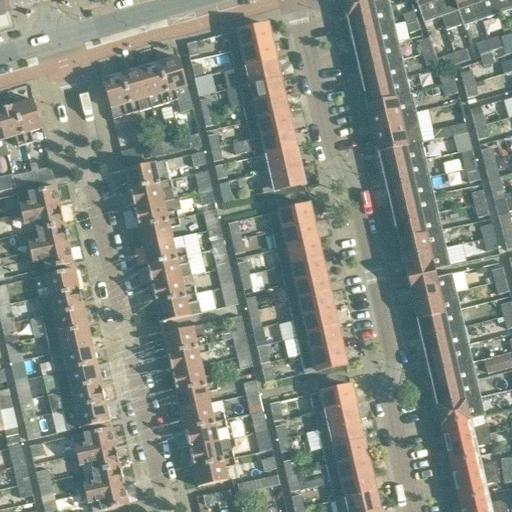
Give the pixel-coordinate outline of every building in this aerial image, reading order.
[(5,0),(0,0),(0,17),(5,16),(6,14),(10,12),(5,0)] [(390,7),(388,0),(342,0),(345,10),(347,17),(390,7)] [(441,17),(435,0),(414,0),(423,23),(441,17)] [(459,11),(455,0),(435,0),(441,17),(458,11),(459,11)] [(481,20),(474,0),(455,0),(459,11),(458,11),(463,26),(481,20)] [(498,14),(493,0),(474,0),(481,20),(498,14)] [(511,9),(511,0),(493,0),(498,14),(511,9)] [(394,24),(390,7),(347,17),(351,34),(394,24)] [(421,31),(416,18),(405,22),(409,35),(421,31)] [(511,29),(511,26),(511,22),(501,25),(503,32),(511,29)] [(398,42),(394,24),(351,34),(355,52),(398,42)] [(271,43),(267,26),(226,35),(231,53),(271,43)] [(500,36),(488,41),(492,52),(504,48),(500,36)] [(433,50),(429,38),(418,42),(422,54),(433,50)] [(495,60),(492,52),(488,41),(476,45),(483,67),(495,63),(495,60)] [(199,56),(196,42),(186,45),(189,58),(199,56)] [(402,59),(398,42),(355,52),(359,69),(402,59)] [(275,61),(271,43),(231,53),(235,71),(275,61)] [(466,49),(454,54),(458,65),(470,61),(466,49)] [(438,63),(437,60),(433,50),(422,54),(427,66),(437,63),(438,63)] [(458,65),(454,54),(441,58),(445,69),(458,65)] [(193,110),(178,57),(159,63),(171,103),(177,101),(180,114),(193,110)] [(406,77),(402,59),(359,69),(363,87),(406,77)] [(279,79),(275,61),(235,71),(224,73),(227,86),(238,84),(239,89),(279,79)] [(171,103),(159,63),(140,69),(152,108),(152,109),(171,103)] [(201,64),(192,66),(194,78),(204,76),(201,64)] [(152,108),(140,69),(121,74),(133,114),(152,108)] [(472,70),(460,73),(464,86),(475,83),(472,70)] [(133,114),(121,74),(102,80),(113,120),(133,114)] [(455,84),(452,74),(439,77),(442,87),(455,84)] [(207,88),(204,76),(194,78),(197,90),(207,88)] [(410,95),(406,77),(363,87),(365,96),(367,105),(410,95)] [(283,97),(279,79),(239,89),(243,106),(283,97)] [(478,96),(475,83),(464,86),(467,99),(478,96)] [(458,94),(455,84),(442,87),(445,98),(458,94)] [(412,94),(410,95),(367,105),(373,137),(387,134),(384,121),(416,114),(412,94)] [(287,115),(283,97),(243,106),(247,124),(287,115)] [(209,99),(200,101),(203,115),(212,113),(209,99)] [(41,130),(33,100),(14,106),(26,145),(33,143),(30,133),(41,130)] [(26,145),(14,106),(0,110),(0,126),(4,140),(15,137),(18,147),(26,145)] [(486,126),(481,107),(470,110),(475,129),(486,126)] [(215,126),(212,113),(203,115),(206,128),(215,126)] [(423,144),(416,114),(384,121),(387,134),(373,137),(376,151),(377,150),(378,154),(422,144),(423,144)] [(291,133),(287,115),(247,124),(251,142),(291,133)] [(468,134),(465,124),(433,131),(435,142),(454,137),(468,134)] [(4,140),(0,126),(0,157),(9,155),(4,140)] [(489,138),(486,126),(475,129),(478,141),(489,138)] [(295,151),(291,133),(251,142),(234,146),(236,155),(253,151),(255,160),(295,151)] [(202,147),(199,134),(186,136),(189,150),(202,147)] [(220,148),(217,134),(208,137),(211,150),(220,148)] [(473,151),(468,134),(454,137),(458,155),(473,151)] [(183,152),(179,138),(160,143),(163,156),(183,152)] [(163,156),(160,143),(147,146),(150,159),(163,156)] [(426,162),(422,144),(378,154),(382,172),(426,162)] [(141,147),(133,149),(121,152),(123,164),(136,161),(144,160),(141,147)] [(223,161),(220,148),(211,150),(214,163),(223,161)] [(495,161),(492,149),(480,152),(484,164),(495,161)] [(300,169),(295,151),(255,160),(259,178),(300,169)] [(206,165),(203,152),(190,155),(193,168),(206,165)] [(477,168),(473,156),(462,159),(465,171),(477,168)] [(499,178),(495,161),(484,164),(488,181),(499,178)] [(170,181),(168,174),(165,162),(156,165),(125,172),(129,190),(170,181)] [(430,179),(426,162),(382,172),(386,189),(430,179)] [(227,179),(224,165),(215,167),(218,181),(227,179)] [(54,180),(50,167),(33,171),(36,184),(54,180)] [(480,181),(477,168),(465,171),(469,184),(480,181)] [(304,187),(300,169),(259,178),(264,196),(304,187)] [(36,184),(33,171),(12,176),(15,189),(36,184)] [(212,192),(207,171),(194,175),(199,195),(212,192)] [(0,192),(15,189),(12,176),(0,178),(0,192)] [(434,196),(430,179),(386,189),(390,206),(434,196)] [(174,200),(170,181),(129,190),(133,210),(174,200)] [(501,182),(489,185),(492,198),(504,195),(501,182)] [(59,208),(54,188),(17,196),(22,216),(59,208)] [(232,201),(229,189),(220,191),(223,204),(232,201)] [(486,203),(483,191),(471,194),(474,206),(486,203)] [(215,204),(212,192),(199,195),(202,208),(215,204)] [(438,214),(434,196),(390,206),(394,224),(438,214)] [(178,219),(176,211),(180,210),(178,200),(174,200),(133,210),(138,229),(178,219)] [(489,216),(486,203),(474,206),(478,219),(489,216)] [(63,226),(59,208),(22,216),(24,225),(34,223),(36,232),(63,226)] [(312,223),(308,208),(268,217),(272,233),(312,223)] [(221,230),(216,210),(204,213),(208,233),(221,230)] [(511,230),(511,224),(509,212),(497,215),(502,233),(511,230)] [(442,231),(438,214),(394,224),(398,241),(442,231)] [(180,228),(178,219),(138,229),(142,248),(173,241),(171,230),(180,228)] [(242,240),(237,222),(228,224),(232,242),(242,240)] [(316,241),(312,223),(272,233),(276,251),(316,241)] [(495,237),(491,225),(480,228),(483,240),(495,237)] [(67,245),(63,226),(36,232),(38,240),(28,242),(30,253),(67,245)] [(225,249),(221,230),(208,233),(212,252),(225,249)] [(511,249),(511,230),(502,233),(506,251),(511,249)] [(446,248),(442,231),(398,241),(402,258),(446,248)] [(498,250),(495,237),(483,240),(486,253),(498,250)] [(245,253),(242,240),(232,242),(235,256),(245,253)] [(187,257),(185,249),(176,251),(173,241),(142,248),(146,267),(187,257)] [(321,259),(316,241),(276,251),(280,268),(321,259)] [(72,265),(67,245),(30,253),(32,264),(42,261),(45,271),(72,265)] [(436,278),(434,270),(450,266),(446,248),(402,258),(408,284),(436,278)] [(230,268),(225,249),(212,252),(217,271),(230,268)] [(192,276),(187,257),(146,267),(150,286),(192,276)] [(325,277),(321,259),(280,268),(284,286),(325,277)] [(250,275),(247,262),(237,264),(240,277),(250,275)] [(506,280),(502,267),(491,270),(494,283),(506,280)] [(234,287),(230,268),(217,271),(221,290),(234,287)] [(38,299),(78,290),(73,271),(33,280),(38,299)] [(452,274),(436,278),(408,284),(412,302),(456,292),(452,274)] [(254,293),(250,275),(240,277),(244,295),(254,293)] [(196,295),(192,276),(150,286),(155,305),(196,295)] [(329,295),(325,277),(284,286),(288,304),(329,295)] [(509,293),(506,280),(494,283),(498,296),(509,293)] [(0,307),(10,305),(6,286),(6,285),(0,286),(0,307)] [(239,305),(234,287),(221,290),(225,309),(239,305)] [(82,309),(78,290),(38,299),(42,318),(82,309)] [(460,309),(456,292),(412,302),(416,319),(460,309)] [(258,311),(254,293),(244,295),(248,313),(258,311)] [(201,314),(196,295),(155,305),(159,324),(201,314)] [(333,312),(329,295),(288,304),(293,322),(333,312)] [(511,315),(511,304),(511,302),(500,305),(503,318),(511,315)] [(15,324),(10,305),(0,307),(0,321),(1,327),(15,324)] [(87,328),(82,309),(42,318),(46,337),(87,328)] [(464,326),(460,309),(416,319),(420,337),(464,326)] [(252,330),(262,328),(258,311),(248,313),(252,330)] [(337,330),(333,312),(293,322),(297,340),(337,330)] [(511,329),(511,315),(503,318),(507,330),(511,329)] [(246,337),(241,317),(228,319),(233,340),(246,337)] [(19,343),(15,324),(1,327),(6,347),(19,343)] [(468,344),(464,326),(420,337),(424,354),(468,344)] [(208,346),(203,327),(162,336),(167,355),(208,346)] [(91,347),(87,328),(46,337),(51,356),(91,347)] [(266,345),(262,328),(252,330),(256,348),(266,345)] [(342,348),(337,330),(297,340),(301,358),(342,348)] [(250,356),(246,337),(233,340),(237,359),(250,356)] [(24,362),(23,361),(19,343),(6,347),(10,366),(24,362)] [(472,362),(468,344),(424,354),(428,372),(472,362)] [(269,359),(266,345),(256,348),(260,362),(269,359)] [(209,354),(208,346),(167,355),(171,374),(202,367),(199,356),(209,354)] [(96,366),(91,347),(51,356),(55,375),(66,372),(66,373),(96,366)] [(346,366),(342,348),(301,358),(305,376),(346,366)] [(253,368),(250,356),(237,359),(240,371),(253,368)] [(511,368),(509,357),(483,364),(486,378),(511,371),(511,368)] [(37,371),(34,360),(34,359),(23,361),(24,362),(10,366),(15,385),(28,382),(26,374),(37,371)] [(476,380),(472,362),(428,372),(433,390),(476,380)] [(274,382),(270,363),(261,365),(265,385),(274,382)] [(100,385),(96,366),(66,373),(70,391),(70,392),(100,385)] [(216,384),(214,376),(205,378),(202,367),(171,374),(175,393),(216,384)] [(480,398),(476,380),(433,390),(437,408),(480,398)] [(259,393),(256,381),(243,384),(246,396),(259,393)] [(32,401),(28,382),(15,385),(19,404),(32,401)] [(40,395),(59,393),(58,382),(39,384),(40,395)] [(211,405),(208,393),(218,391),(216,384),(175,393),(180,412),(211,405)] [(104,404),(100,385),(70,392),(70,391),(59,393),(64,413),(104,404)] [(354,404),(350,386),(311,395),(315,413),(354,404)] [(262,406),(259,393),(246,396),(249,409),(262,406)] [(13,408),(10,396),(0,398),(0,411),(13,408)] [(485,416),(480,398),(437,408),(441,426),(471,419),(485,416)] [(35,412),(32,401),(19,404),(24,423),(37,420),(36,417),(30,418),(29,413),(35,412)] [(282,416),(279,402),(269,405),(273,419),(282,416)] [(109,423),(104,404),(64,413),(68,433),(109,423)] [(359,422),(354,404),(315,413),(319,431),(359,422)] [(225,422),(223,413),(214,416),(211,405),(180,412),(184,431),(225,422)] [(17,428),(13,408),(0,411),(4,431),(17,428)] [(268,432),(265,419),(252,422),(255,435),(268,432)] [(489,435),(486,425),(474,429),(471,419),(441,426),(445,445),(489,435)] [(41,438),(37,420),(24,423),(28,441),(41,438)] [(220,443),(217,431),(226,428),(225,422),(184,431),(189,450),(220,443)] [(363,439),(359,422),(319,431),(323,448),(363,439)] [(287,438),(284,425),(275,427),(278,440),(287,438)] [(22,447),(17,428),(4,431),(9,450),(22,447)] [(115,448),(110,428),(83,434),(85,443),(74,446),(77,457),(115,448)] [(271,444),(268,432),(255,435),(258,447),(271,444)] [(480,457),(478,447),(491,444),(489,435),(445,445),(450,464),(480,457)] [(291,452),(287,438),(278,440),(281,454),(291,452)] [(367,457),(363,439),(323,448),(327,466),(367,457)] [(234,460),(232,451),(222,453),(220,443),(189,450),(193,470),(234,460)] [(45,456),(42,444),(29,447),(32,459),(45,456)] [(26,466),(22,447),(9,450),(13,469),(26,466)] [(119,467),(115,448),(77,457),(79,467),(90,465),(92,473),(119,467)] [(277,470),(273,457),(261,460),(264,473),(277,470)] [(371,475),(367,457),(327,466),(332,484),(371,475)] [(497,473),(495,463),(482,466),(480,457),(450,464),(454,483),(497,473)] [(511,470),(511,469),(511,458),(501,460),(502,472),(511,470)] [(228,481),(226,469),(235,466),(234,460),(193,470),(197,489),(228,481)] [(296,474),(292,460),(283,462),(286,476),(296,474)] [(31,485),(26,466),(13,469),(17,488),(31,485)] [(123,485),(119,467),(92,473),(94,481),(83,484),(85,494),(123,485)] [(51,482),(48,470),(35,473),(38,485),(51,482)] [(511,483),(511,470),(502,472),(504,484),(511,483)] [(489,495),(487,485),(499,482),(497,473),(454,483),(458,502),(489,495)] [(300,491),(296,474),(286,476),(290,494),(300,491)] [(375,493),(371,475),(332,484),(336,502),(375,493)] [(280,486),(278,476),(250,482),(252,492),(270,488),(280,486)] [(54,495),(51,482),(38,485),(41,498),(54,495)] [(252,492),(250,482),(237,485),(239,495),(252,492)] [(33,497),(31,485),(17,488),(20,500),(33,497)] [(100,511),(128,506),(123,485),(85,494),(88,505),(91,504),(92,511),(100,511)] [(232,500),(230,491),(216,494),(218,503),(232,500)] [(372,511),(379,511),(375,493),(336,502),(337,511),(372,511)] [(218,503),(216,494),(203,496),(205,506),(218,503)] [(499,511),(506,511),(504,501),(491,504),(489,495),(458,502),(460,511),(499,511)] [(304,509),(301,496),(291,498),(294,511),(304,509)] [(57,511),(57,508),(51,509),(50,503),(43,504),(44,511),(57,511)]
